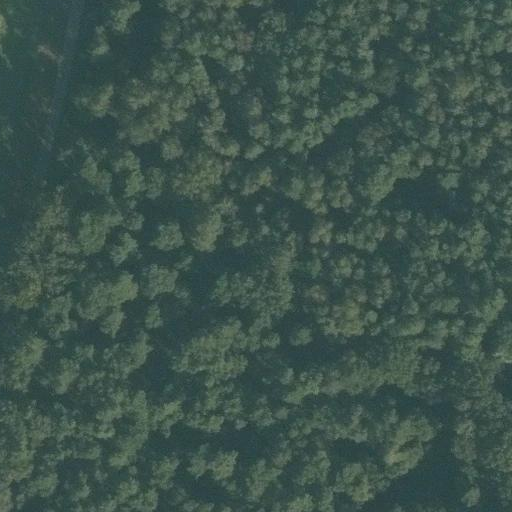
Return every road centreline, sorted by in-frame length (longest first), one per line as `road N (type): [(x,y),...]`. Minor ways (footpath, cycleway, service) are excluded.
road 1 (track): [(0,342),(80,0)]
road 2 (track): [(332,511),(375,469),(407,456),(441,457),(482,472),(511,495)]
